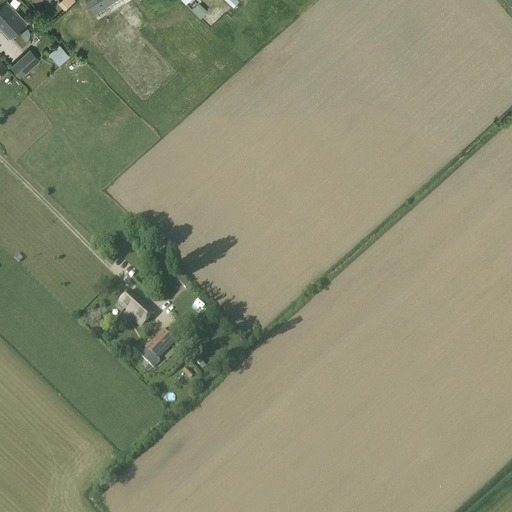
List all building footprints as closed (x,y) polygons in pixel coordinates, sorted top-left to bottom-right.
[(62,8),(74,1),(73,0),(58,0),(58,1),(62,8)] [(86,0),(95,13),(114,0),(86,0)] [(206,11),(197,2),(198,0),(181,0),(199,18),(206,11)] [(0,26),(10,37),(26,22),(7,1),(0,6),(0,26)] [(57,65),(68,56),(58,44),(47,53),(57,65)] [(40,60),(31,50),(11,68),(20,78),(40,60)] [(141,327),(154,314),(130,291),(115,308),(121,314),(125,309),(127,311),(125,313),(141,327)] [(158,360),(167,351),(175,342),(166,333),(161,329),(153,339),(144,347),(147,349),(140,355),(153,368),(160,362),(158,360)]
